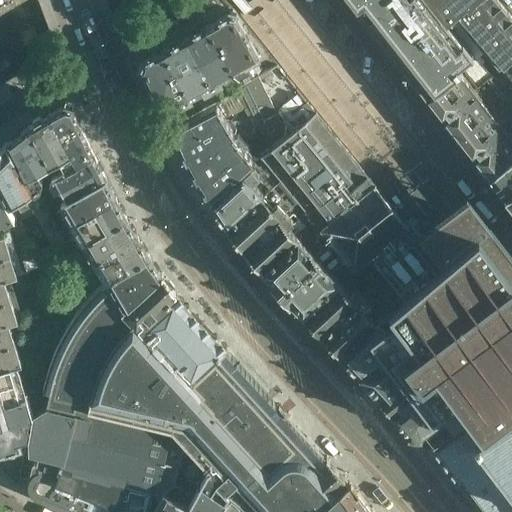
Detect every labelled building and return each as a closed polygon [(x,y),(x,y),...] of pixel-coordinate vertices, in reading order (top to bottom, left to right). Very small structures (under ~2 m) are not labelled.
[(461,42),(427,0),(350,0),(427,97),(428,96),(460,71),(457,66),(472,54),(462,42),(461,42)] [(511,16),(497,0),(429,0),(447,21),(448,21),(477,57),(463,69),(478,87),(511,57),(511,16)] [(258,55),(237,18),(233,10),(208,25),(234,69),(242,84),(253,78),(244,63),(258,55)] [(234,69),(208,25),(208,24),(186,37),(213,85),(221,81),(219,77),(234,69)] [(213,85),(186,37),(164,49),(189,94),(203,86),(205,90),(213,85)] [(191,97),(189,94),(164,49),(144,60),(142,68),(162,109),(177,100),(179,104),(191,97)] [(511,57),(478,87),(463,69),(460,71),(428,96),(429,99),(431,98),(430,97),(434,94),(437,97),(436,98),(441,104),(438,107),(437,106),(436,107),(481,164),(482,163),(485,160),(492,168),(487,172),(489,175),(511,156),(511,57)] [(279,126),(255,78),(253,78),(242,84),(238,87),(240,90),(247,104),(262,135),(279,126)] [(180,146),(226,117),(247,104),(240,90),(170,128),(180,146)] [(303,123),(316,112),(310,104),(299,113),(299,117),(303,123)] [(89,144),(72,109),(72,108),(64,105),(64,106),(50,113),(47,115),(73,163),(94,153),(89,144)] [(442,265),(397,211),(316,112),(303,123),(302,124),(293,131),(262,157),(255,163),(211,202),(227,226),(245,249),(264,270),(304,313),(338,280),(351,267),(354,270),(358,267),(372,254),(406,295),(442,265)] [(73,163),(47,115),(28,126),(25,129),(46,167),(56,161),(60,169),(73,163)] [(189,165),(233,134),(234,133),(226,117),(180,146),(180,147),(189,165)] [(293,131),(302,124),(296,118),(288,125),(293,131)] [(46,167),(25,129),(7,142),(5,145),(31,194),(36,191),(40,182),(35,173),(46,167)] [(211,202),(255,163),(233,134),(189,165),(200,184),(211,202)] [(31,194),(5,145),(0,149),(0,191),(8,206),(15,202),(18,208),(34,199),(31,194)] [(73,163),(60,169),(50,175),(47,181),(52,189),(56,187),(62,198),(106,176),(94,153),(73,163)] [(511,156),(489,175),(511,202),(511,201),(511,156)] [(69,220),(117,196),(106,176),(62,198),(57,200),(69,220)] [(8,206),(0,191),(0,221),(4,220),(5,221),(14,217),(8,206)] [(511,511),(511,250),(472,195),(422,232),(446,261),(442,265),(406,295),(391,307),(402,320),(413,336),(391,352),(433,413),(458,394),(463,400),(472,412),(461,421),(461,422),(455,427),(454,426),(431,444),(458,481),(460,479),(484,511),(511,511)] [(80,239),(128,216),(117,196),(69,220),(80,239)] [(91,259),(139,236),(133,226),(130,221),(128,216),(80,239),(91,259)] [(0,255),(9,253),(2,232),(0,232),(0,255)] [(103,280),(151,254),(142,241),(139,236),(91,259),(103,280)] [(0,278),(6,276),(15,274),(9,253),(0,255),(0,278)] [(122,312),(164,273),(157,264),(151,254),(103,280),(122,312)] [(217,460),(278,403),(266,390),(227,347),(228,347),(219,337),(218,338),(184,302),(185,301),(177,291),(170,282),(164,273),(122,312),(91,321),(79,312),(49,321),(58,351),(35,358),(40,374),(48,371),(52,385),(48,400),(39,403),(33,428),(30,439),(28,448),(36,450),(28,482),(28,484),(28,485),(28,487),(28,489),(29,491),(30,493),(31,494),(32,496),(33,497),(36,498),(68,511),(183,511),(205,472),(217,460)] [(0,300),(12,297),(6,276),(0,278),(0,300)] [(377,321),(366,309),(371,304),(355,286),(350,292),(338,280),(304,313),(342,354),(377,321)] [(0,323),(10,320),(19,318),(12,297),(0,300),(0,323)] [(391,352),(413,336),(402,320),(391,307),(377,321),(342,354),(360,374),(391,352)] [(0,346),(16,342),(10,320),(0,323),(0,346)] [(0,368),(14,365),(22,362),(16,342),(0,346),(0,368)] [(391,352),(360,374),(395,408),(393,410),(409,426),(409,431),(424,433),(425,428),(463,400),(458,394),(433,413),(391,352)] [(0,395),(6,394),(4,387),(19,382),(14,365),(0,368),(0,395)] [(0,423),(14,419),(9,404),(24,399),(19,382),(4,387),(6,394),(0,395),(0,423)] [(33,428),(24,399),(9,404),(14,419),(0,423),(0,450),(18,445),(17,443),(30,439),(33,428)] [(312,511),(348,479),(327,456),(326,457),(302,431),(288,416),(289,415),(278,403),(217,460),(226,469),(232,463),(274,509),(283,500),(294,511),(312,511)] [(214,511),(225,497),(212,489),(226,469),(217,460),(205,472),(183,511),(214,511)] [(376,511),(372,506),(371,506),(370,507),(356,489),(355,488),(355,489),(348,479),(312,511),(376,511)] [(238,511),(233,508),(241,500),(230,490),(225,497),(214,511),(238,511)]
